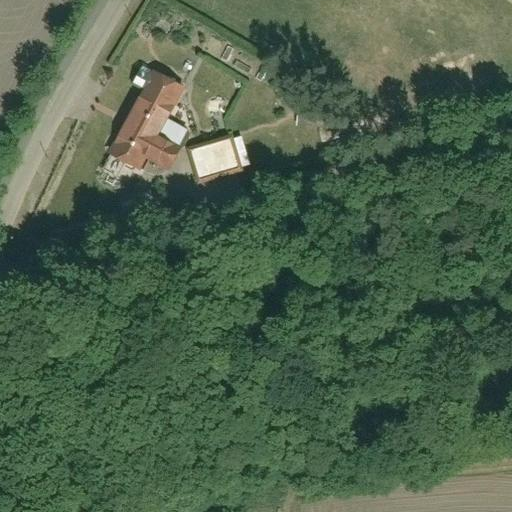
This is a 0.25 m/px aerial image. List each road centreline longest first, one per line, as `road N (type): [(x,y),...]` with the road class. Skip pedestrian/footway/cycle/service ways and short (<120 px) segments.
road 1 (residential): [(0,294),(511,131)]
road 2 (residential): [(0,226),(122,0)]
